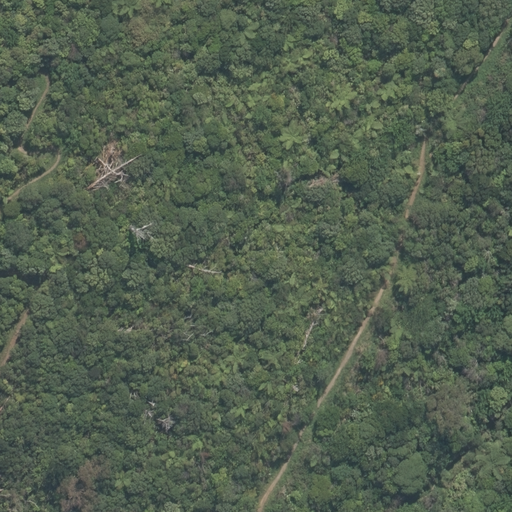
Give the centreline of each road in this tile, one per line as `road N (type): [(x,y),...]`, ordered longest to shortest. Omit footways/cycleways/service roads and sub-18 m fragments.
road 1 (track): [(0,155),(34,117),(6,123),(28,49),(0,60)]
road 2 (track): [(403,511),(511,403)]
